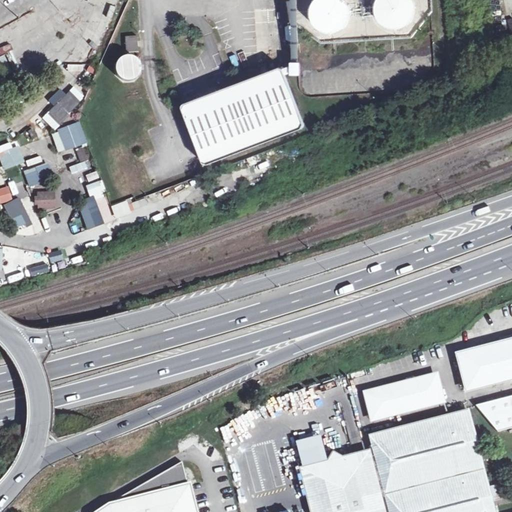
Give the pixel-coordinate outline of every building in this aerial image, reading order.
[(315,0),(316,0),(313,4),(312,8),(311,12),(312,16),(313,20),(315,24),(317,27),(321,30),(324,31),(329,32),(333,33),(337,32),(341,30),(344,28),(347,25),(349,21),(351,17),(351,13),(351,9),(350,5),(348,1),(346,0),(315,0)] [(378,0),(377,3),(376,7),(376,11),(377,15),(379,19),(382,23),(385,25),(388,27),(392,28),(397,29),(401,28),(405,27),(408,25),(411,22),(414,18),(415,14),(416,10),(416,6),(415,2),(413,0),(378,0)] [(299,23),(299,1),(283,2),(284,12),(280,13),(281,19),(284,18),(284,23),(299,23)] [(11,9),(3,13),(7,20),(15,15),(11,9)] [(111,69),(127,86),(144,70),(128,53),(111,69)] [(84,76),(93,78),(95,69),(86,66),(84,76)] [(282,68),(183,106),(206,165),(304,127),(282,68)] [(54,131),(86,99),(74,87),(42,119),(54,131)] [(79,137),(75,127),(66,130),(70,140),(71,139),(74,145),(86,141),(84,135),(79,137)] [(23,163),(14,142),(0,147),(0,161),(4,171),(23,163)] [(13,191),(22,188),(16,172),(7,175),(13,191)] [(38,172),(25,177),(29,187),(42,182),(38,172)] [(105,192),(102,184),(93,187),(97,195),(105,192)] [(0,203),(0,205),(13,199),(7,185),(0,188),(0,203)] [(50,192),(39,192),(39,197),(42,201),(39,204),(40,209),(50,209),(50,192)] [(4,205),(16,231),(31,224),(19,198),(4,205)] [(130,204),(124,206),(127,213),(133,211),(130,204)] [(0,280),(0,282),(16,276),(12,265),(0,269),(0,280)] [(511,340),(457,355),(466,390),(511,377),(511,340)] [(392,392),(368,398),(373,417),(442,399),(436,375),(391,387),(392,392)] [(367,393),(368,398),(392,392),(391,387),(367,393)] [(511,395),(475,405),(498,431),(511,427),(511,395)] [(494,511),(492,504),(468,413),(370,438),(375,455),(368,457),(382,511),(494,511)] [(327,463),(301,469),(311,511),(382,511),(368,457),(367,453),(342,459),(332,454),(327,463)] [(195,511),(188,486),(182,461),(118,500),(118,502),(111,506),(103,511),(195,511)]
